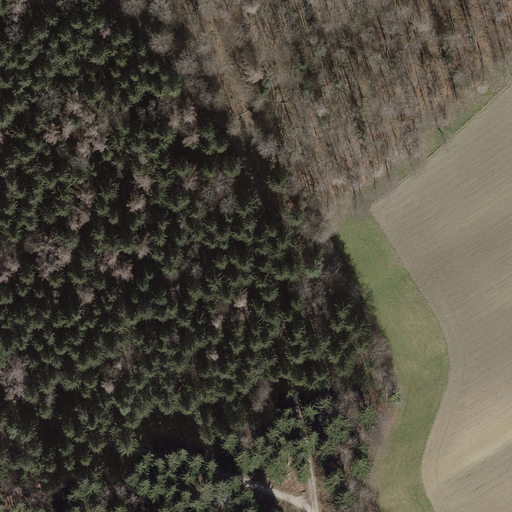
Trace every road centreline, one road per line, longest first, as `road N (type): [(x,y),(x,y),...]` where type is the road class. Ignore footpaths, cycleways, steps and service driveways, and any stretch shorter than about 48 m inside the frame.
road 1 (track): [(317,511),(254,170),(115,0)]
road 2 (track): [(315,511),(278,491),(98,436),(0,376)]
